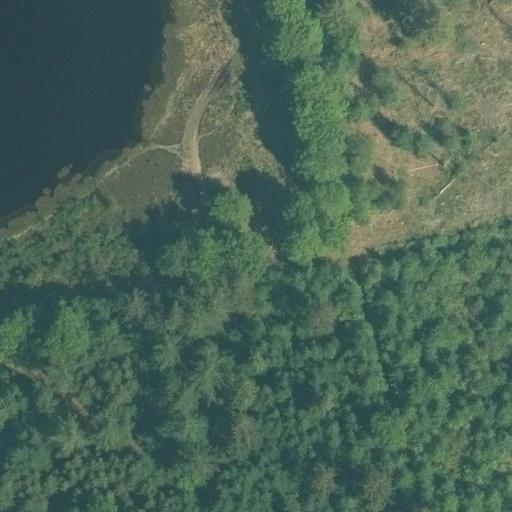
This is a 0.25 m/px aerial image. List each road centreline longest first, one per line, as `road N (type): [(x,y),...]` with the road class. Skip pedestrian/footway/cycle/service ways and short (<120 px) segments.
road 1 (track): [(421,511),(348,265),(211,283)]
road 2 (track): [(211,283),(0,310)]
road 3 (track): [(348,265),(511,244)]
